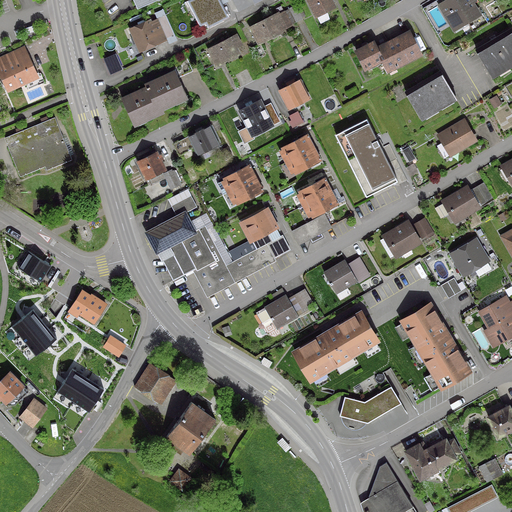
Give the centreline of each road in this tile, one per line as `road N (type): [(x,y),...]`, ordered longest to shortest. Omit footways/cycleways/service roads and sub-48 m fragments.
road 1 (residential): [(511,141),(190,340)]
road 2 (residential): [(103,162),(414,0)]
road 3 (residential): [(333,467),(511,372)]
road 4 (residential): [(167,316),(102,424),(55,482)]
road 5 (tertiary): [(333,467),(295,415),(190,340)]
road 6 (unknown): [(492,382),(443,291),(421,285),(373,302)]
road 7 (tertiary): [(103,162),(61,0)]
road 8 (residential): [(0,212),(86,265),(132,258)]
